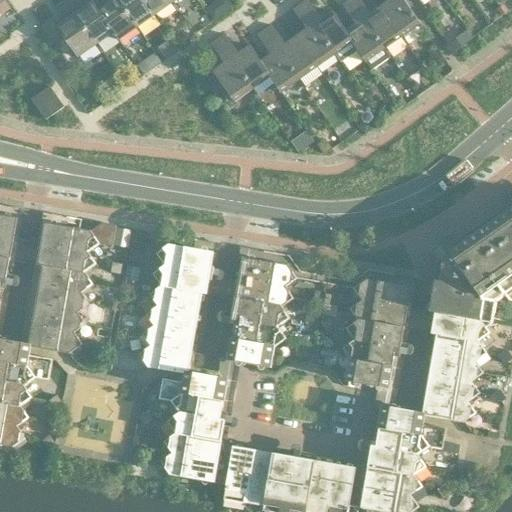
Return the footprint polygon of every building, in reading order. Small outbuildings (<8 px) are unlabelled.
[(96,45),(113,33),(114,33),(98,11),(99,10),(94,2),(85,8),(79,0),(65,0),(65,1),(96,45)] [(102,0),(106,5),(99,10),(98,11),(114,33),(113,33),(119,41),(137,28),(117,0),(102,0)] [(155,16),(143,0),(117,0),(137,28),(155,16)] [(172,3),(169,0),(143,0),(155,16),(172,3)] [(307,0),(300,5),(335,55),(341,63),(358,52),(352,43),(353,43),(346,32),(346,31),(333,12),(321,20),(307,0)] [(349,0),(342,5),(356,24),(346,31),(346,32),(353,43),(352,43),(358,52),(371,71),(390,58),(384,50),(349,0)] [(381,7),(370,15),(359,0),(349,0),(384,50),(402,37),(381,7)] [(391,0),(381,7),(402,37),(420,24),(403,0),(391,0)] [(96,45),(65,1),(55,8),(65,22),(57,28),(78,58),(96,45)] [(5,2),(0,5),(0,16),(10,9),(5,2)] [(296,38),(317,68),(335,55),(300,5),(293,10),(307,30),(296,38)] [(503,6),(498,10),(501,15),(507,11),(503,6)] [(264,30),(299,80),(317,68),(296,38),(285,45),(271,25),(264,30)] [(270,78),(274,84),(281,93),(299,80),(264,30),(257,35),(271,55),(261,62),(271,77),(270,78)] [(467,32),(457,39),(462,46),(471,39),(467,32)] [(218,39),(253,89),(257,96),(274,84),(270,78),(271,77),(261,62),(250,46),(239,54),(225,35),(218,39)] [(234,102),(253,89),(218,39),(211,44),(225,64),(213,72),(234,102)] [(32,100),(46,121),(64,108),(50,88),(32,100)] [(363,123),(359,127),(365,135),(372,129),(369,124),(363,123)] [(307,132),(292,143),(299,152),(313,142),(307,132)] [(325,140),(318,145),(324,153),(330,148),(325,140)] [(444,298),(425,414),(424,416),(429,417),(465,423),(465,422),(476,414),(468,402),(480,394),(472,382),(483,374),(475,362),(487,353),(479,342),(491,334),(487,328),(493,323),(495,311),(496,304),(507,296),(508,298),(511,299),(511,212),(506,217),(508,220),(504,222),(501,217),(501,218),(501,219),(486,230),(485,229),(484,229),(485,231),(469,242),(469,240),(468,241),(471,246),(468,248),(466,245),(453,254),(451,251),(443,257),(446,260),(441,285),(447,286),(445,294),(449,295),(448,299),(444,298)] [(0,318),(3,299),(1,299),(14,219),(0,216),(0,318)] [(51,225),(30,346),(30,348),(35,349),(70,355),(83,346),(76,334),(87,326),(79,314),(90,306),(82,294),(94,286),(86,274),(97,265),(89,254),(101,245),(114,247),(117,227),(103,224),(92,232),(51,225)] [(148,368),(184,375),(189,376),(190,374),(212,252),(170,245),(163,235),(149,232),(145,253),(158,255),(165,267),(154,275),(162,287),(150,295),(158,307),(147,315),(155,327),(143,335),(151,347),(140,355),(148,368)] [(131,251),(130,261),(141,263),(143,253),(131,251)] [(295,299),(287,287),(299,279),(291,268),(291,266),(250,259),(235,340),(231,339),(227,361),(273,369),(276,348),(287,340),(280,328),(291,319),(283,308),(295,299)] [(348,382),(393,390),(396,368),(394,368),(408,287),(366,280),(366,281),(355,289),(362,301),(351,309),(359,321),(347,330),(356,341),(344,349),(352,361),(348,382)] [(122,311),(124,315),(133,309),(130,305),(122,311)] [(133,309),(124,315),(127,319),(136,313),(133,309)] [(310,316),(306,319),(311,327),(316,324),(310,316)] [(307,330),(311,327),(306,319),(302,322),(307,330)] [(322,325),(325,329),(333,323),(330,319),(322,325)] [(336,327),(333,323),(325,329),(328,333),(336,327)] [(34,357),(35,349),(30,348),(30,346),(0,340),(0,446),(15,449),(15,447),(26,440),(18,428),(30,420),(22,408),(34,400),(25,388),(37,379),(50,381),(53,361),(34,357)] [(102,341),(98,344),(104,352),(108,349),(102,341)] [(100,355),(104,352),(98,344),(94,347),(100,355)] [(114,351),(117,355),(125,349),(123,345),(114,351)] [(125,349),(117,355),(120,359),(128,353),(125,349)] [(511,357),(507,351),(503,353),(509,362),(511,359),(511,357)] [(509,362),(503,353),(499,356),(505,364),(509,362)] [(232,381),(190,374),(189,376),(184,375),(182,383),(163,379),(160,400),(172,402),(180,414),(168,422),(177,435),(166,443),(173,455),(162,463),(169,474),(169,476),(214,484),(222,441),(218,441),(225,403),(229,403),(232,381)] [(500,391),(496,394),(502,402),(506,399),(500,391)] [(502,402),(496,394),(492,396),(498,405),(502,402)] [(57,396),(53,399),(59,407),(63,404),(57,396)] [(54,410),(59,407),(53,399),(49,402),(54,410)] [(424,416),(425,414),(380,407),(376,429),(381,430),(374,468),(371,467),(363,510),(375,511),(414,511),(419,509),(412,496),(423,488),(415,476),(427,468),(419,456),(430,448),(443,450),(446,430),(427,427),(429,417),(424,416)] [(138,417),(141,422),(149,416),(147,412),(138,417)] [(152,420),(149,416),(141,422),(144,426),(152,420)] [(49,436),(45,439),(51,447),(55,444),(49,436)] [(47,450),(51,447),(45,439),(41,442),(47,450)] [(132,458),(134,461),(143,456),(140,452),(132,458)] [(349,511),(356,474),(234,452),(224,504),(226,505),(231,511),(239,511),(246,508),(248,511),(265,511),(266,511),(349,511)] [(146,460),(143,456),(134,461),(137,466),(146,460)] [(440,495),(449,489),(446,485),(438,491),(440,495)] [(452,493),(449,489),(440,495),(443,499),(452,493)]
